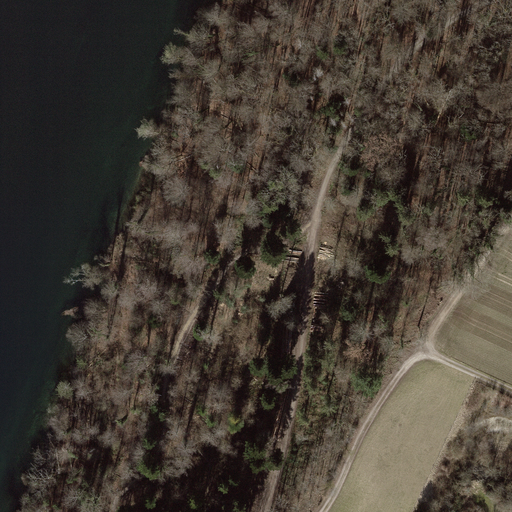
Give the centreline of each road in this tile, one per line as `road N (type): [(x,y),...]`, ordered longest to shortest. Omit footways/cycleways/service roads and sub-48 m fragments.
road 1 (track): [(313,237),(256,249),(219,279),(136,425),(114,511)]
road 2 (track): [(487,0),(427,36),(389,77),(339,152),(313,237)]
road 3 (track): [(313,237),(279,464),(260,511)]
road 4 (track): [(324,511),(393,384),(427,356)]
road 5 (track): [(511,220),(427,343),(427,356)]
